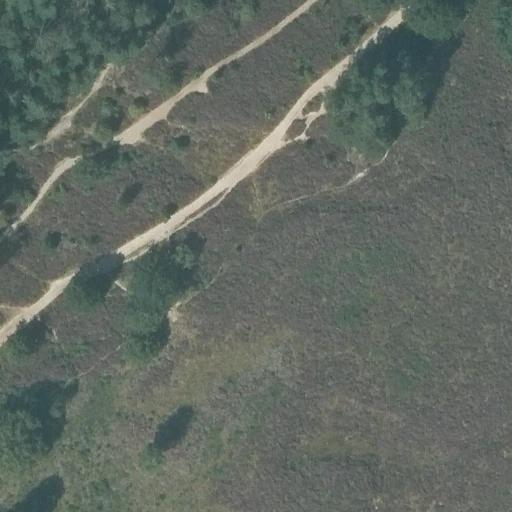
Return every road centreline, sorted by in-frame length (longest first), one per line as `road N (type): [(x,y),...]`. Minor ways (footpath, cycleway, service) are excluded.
road 1 (track): [(0,344),(200,207),(410,0)]
road 2 (track): [(0,241),(68,162),(315,0)]
